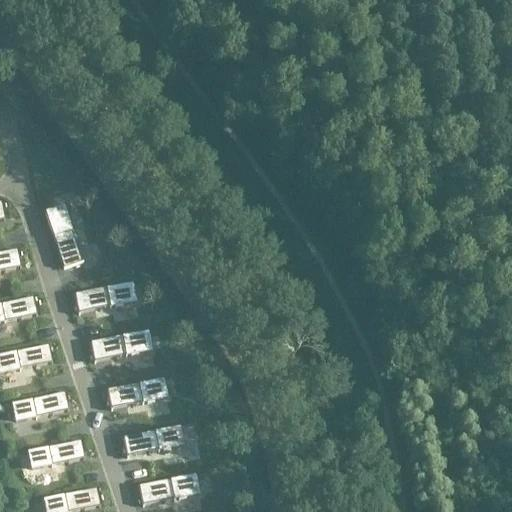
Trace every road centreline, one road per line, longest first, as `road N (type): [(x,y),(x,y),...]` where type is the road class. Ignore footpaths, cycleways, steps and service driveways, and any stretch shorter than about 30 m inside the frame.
road 1 (tertiary): [(310,511),(298,434),(259,341),(14,0)]
road 2 (unknown): [(402,511),(380,391),(351,322),(293,222),(130,0)]
